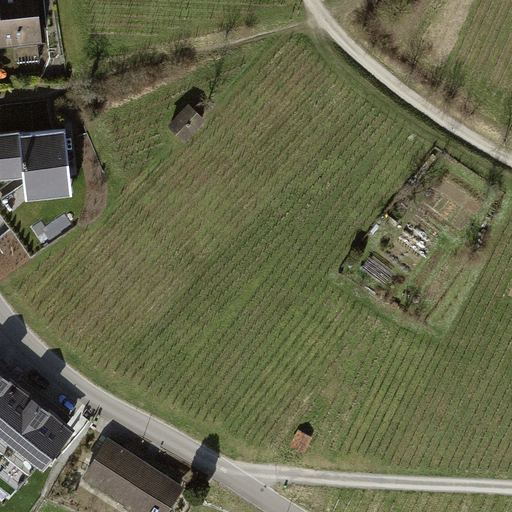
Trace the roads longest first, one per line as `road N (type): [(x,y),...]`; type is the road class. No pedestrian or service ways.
road 1 (residential): [(0,313),(102,406),(276,511)]
road 2 (track): [(511,495),(270,478),(247,493)]
road 3 (track): [(511,159),(397,86),(320,12)]
